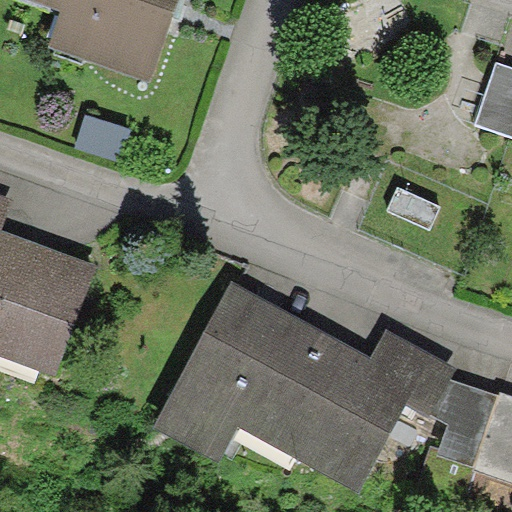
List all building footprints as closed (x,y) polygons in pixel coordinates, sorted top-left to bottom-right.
[(42,41),(144,77),(171,0),(44,0),(55,4),(42,41)] [(511,70),(486,62),(466,123),(511,137),(511,70)] [(432,206),(387,186),(376,209),(421,230),(432,206)] [(0,353),(50,372),(85,259),(0,228),(0,208),(5,196),(0,194),(0,353)] [(360,354),(225,281),(145,420),(208,454),(233,424),(349,485),(394,402),(418,416),(443,377),(451,363),(377,324),(360,354)] [(511,398),(443,377),(418,416),(439,425),(428,457),(511,485),(511,398)]
